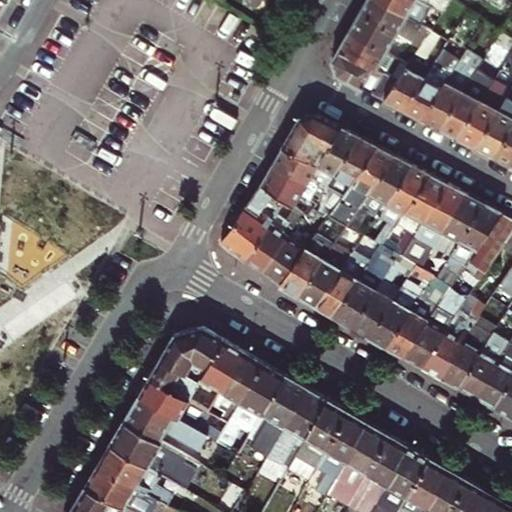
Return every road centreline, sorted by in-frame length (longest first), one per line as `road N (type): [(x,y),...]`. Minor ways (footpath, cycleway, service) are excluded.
road 1 (residential): [(173,264),(511,459)]
road 2 (residential): [(173,264),(132,298),(8,511)]
road 3 (residential): [(511,189),(287,73)]
road 4 (residential): [(287,73),(173,264)]
